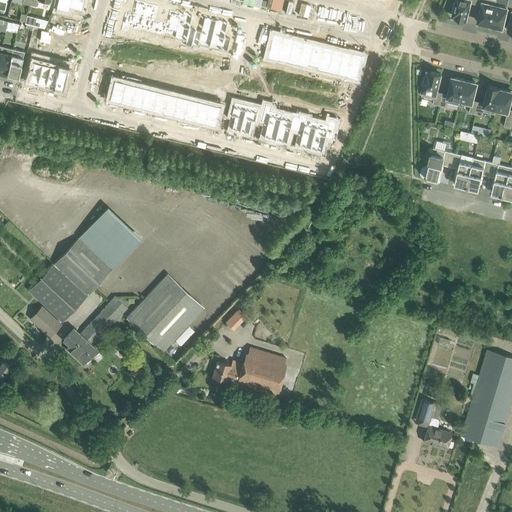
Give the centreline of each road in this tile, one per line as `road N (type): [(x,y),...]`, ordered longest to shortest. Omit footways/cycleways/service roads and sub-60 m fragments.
road 1 (residential): [(79,109),(424,191)]
road 2 (unclassified): [(243,511),(125,469),(0,312)]
road 3 (residential): [(207,0),(405,48)]
road 4 (secondary): [(186,511),(0,443)]
road 5 (unknown): [(389,511),(406,452),(456,470),(446,511)]
road 6 (secondary): [(0,468),(128,511)]
